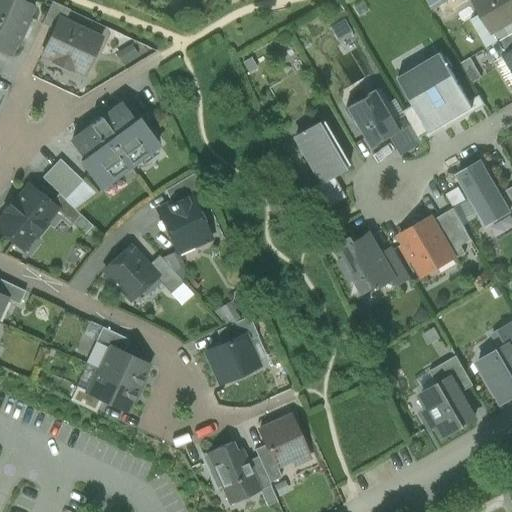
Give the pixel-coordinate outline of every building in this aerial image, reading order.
[(32,6),(17,0),(0,0),(0,21),(22,31),(25,25),(23,24),(32,6)] [(511,0),(478,0),(474,3),(491,32),(511,20),(511,0)] [(69,10),(52,2),(41,24),(53,30),(58,19),(64,21),(69,10)] [(64,21),(58,19),(53,30),(41,55),(53,60),(52,62),(71,71),(72,69),(84,74),(101,38),(64,21)] [(511,20),(492,32),(498,42),(511,33),(511,20)] [(22,31),(0,21),(0,50),(9,55),(18,37),(19,38),(22,31)] [(511,33),(498,42),(492,45),(500,59),(500,60),(506,57),(505,56),(511,52),(511,33)] [(511,52),(505,56),(506,57),(500,60),(500,59),(495,62),(511,92),(511,91),(511,52)] [(440,53),(397,78),(413,106),(430,134),(441,127),(443,130),(485,106),(479,96),(469,102),(450,69),(452,68),(446,58),(444,59),(440,53)] [(376,90),(345,108),(369,150),(390,138),(401,132),(395,121),(376,90)] [(80,162),(99,188),(157,145),(138,120),(134,122),(120,104),(101,117),(89,126),(71,142),(84,159),(80,162)] [(430,134),(413,106),(403,112),(405,115),(421,143),(443,130),(441,127),(430,134)] [(421,143),(405,115),(395,121),(401,132),(390,138),(401,156),(422,144),(421,143)] [(348,166),(323,121),(295,138),(320,182),(329,177),(348,166)] [(500,194),(481,161),(457,175),(486,226),(510,212),(510,211),(511,209),(511,198),(508,190),(500,194)] [(193,174),(164,191),(170,205),(190,196),(193,202),(204,197),(193,174)] [(329,177),(320,182),(321,183),(309,189),(322,211),(342,199),(329,177)] [(456,185),(445,193),(455,208),(466,201),(456,185)] [(49,203),(28,186),(17,200),(14,198),(4,211),(6,213),(0,219),(0,230),(22,249),(36,236),(46,224),(44,223),(55,210),(56,209),(49,203)] [(80,215),(58,194),(49,203),(56,209),(55,210),(71,225),(80,215)] [(170,205),(158,211),(176,252),(193,244),(196,245),(204,241),(206,238),(209,237),(193,202),(190,196),(170,205)] [(453,209),(432,221),(454,258),(453,259),(454,260),(465,254),(461,246),(471,240),(453,209)] [(430,218),(399,236),(423,276),(453,259),(454,258),(432,221),(430,218)] [(369,234),(350,245),(347,239),(336,246),(343,258),(338,261),(349,281),(355,278),(363,293),(372,287),(374,290),(393,279),(394,278),(380,254),(369,234)] [(147,267),(129,247),(104,270),(131,300),(155,278),(156,277),(147,267)] [(410,278),(392,247),(380,254),(394,278),(393,279),(397,286),(410,278)] [(183,283),(158,256),(147,267),(156,277),(155,278),(170,294),(183,283)] [(25,292),(0,280),(0,295),(6,298),(6,299),(18,305),(25,292)] [(257,313),(248,317),(252,324),(260,321),(257,313)] [(248,317),(216,331),(221,344),(243,335),(246,342),(257,337),(252,324),(248,317)] [(511,323),(492,336),(500,349),(509,344),(511,349),(511,323)] [(129,340),(102,328),(95,341),(95,342),(108,348),(109,346),(123,353),(129,340)] [(221,344),(205,351),(220,384),(257,367),(246,342),(243,335),(221,344)] [(123,353),(109,346),(108,348),(95,342),(85,364),(98,370),(139,389),(141,383),(140,382),(148,365),(123,353)] [(500,349),(478,362),(502,404),(511,397),(511,349),(509,344),(500,349)] [(456,356),(429,372),(437,386),(450,378),(459,394),(473,386),(456,356)] [(139,389),(98,370),(87,392),(87,393),(101,400),(126,412),(134,394),(136,395),(139,389)] [(437,386),(421,395),(429,409),(422,412),(431,428),(436,425),(443,438),(474,420),(459,394),(450,378),(437,386)] [(87,392),(76,387),(70,401),(95,413),(101,400),(87,393),(87,392)] [(280,421),(258,431),(265,445),(275,467),(276,467),(291,459),(294,464),(308,458),(291,420),(282,425),(280,421)] [(231,443),(201,456),(209,472),(214,470),(230,504),(259,491),(246,462),(245,459),(244,459),(242,455),(237,457),(231,443)] [(275,467),(265,445),(254,450),(257,457),(269,483),(280,478),(276,467),(275,467)] [(269,483),(257,457),(246,462),(259,491),(266,507),(277,502),(270,486),(269,483)]
